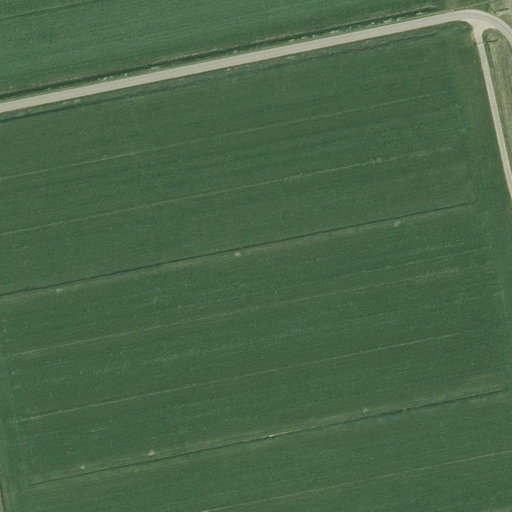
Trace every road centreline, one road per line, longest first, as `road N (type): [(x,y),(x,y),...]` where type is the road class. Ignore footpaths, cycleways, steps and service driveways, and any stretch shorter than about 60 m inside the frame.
road 1 (unclassified): [(0,108),(460,15),(489,19),(511,38)]
road 2 (track): [(477,15),(511,184)]
